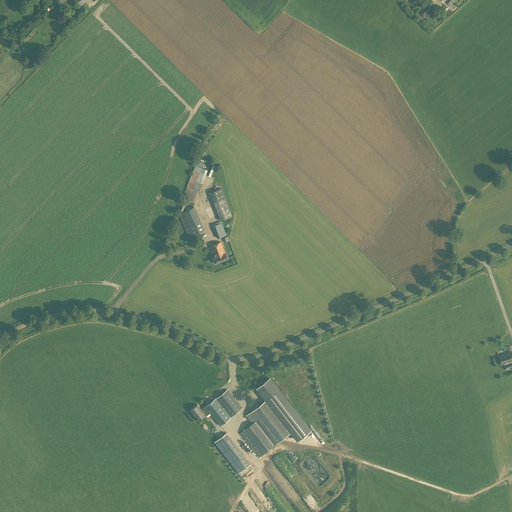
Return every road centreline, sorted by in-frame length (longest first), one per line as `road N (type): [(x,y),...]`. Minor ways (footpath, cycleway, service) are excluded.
road 1 (unclassified): [(0,346),(53,316),(112,312),(238,359),(511,244)]
road 2 (track): [(511,476),(464,495),(288,443),(256,465),(231,511)]
road 3 (track): [(256,465),(229,427),(247,408),(232,385),(233,358)]
